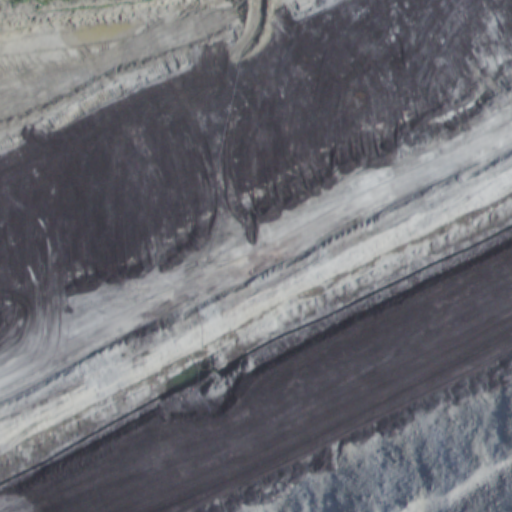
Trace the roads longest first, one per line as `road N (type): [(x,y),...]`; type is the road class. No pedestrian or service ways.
road 1 (track): [(511,16),(0,18)]
road 2 (track): [(269,17),(290,296),(309,355)]
